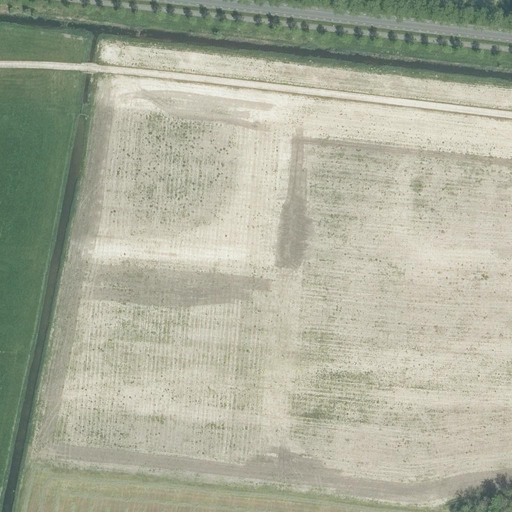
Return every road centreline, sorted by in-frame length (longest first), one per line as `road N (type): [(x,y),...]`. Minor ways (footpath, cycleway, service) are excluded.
road 1 (track): [(511,115),(0,64)]
road 2 (secondary): [(511,37),(190,0)]
